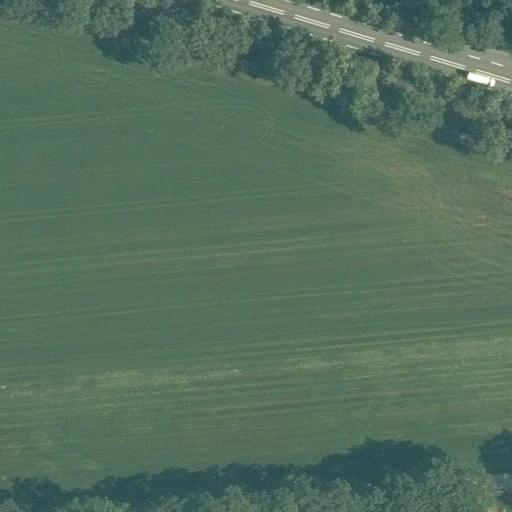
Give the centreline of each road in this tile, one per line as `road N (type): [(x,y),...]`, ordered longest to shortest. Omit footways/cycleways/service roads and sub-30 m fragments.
road 1 (track): [(199,511),(511,484)]
road 2 (primary): [(511,83),(236,0)]
